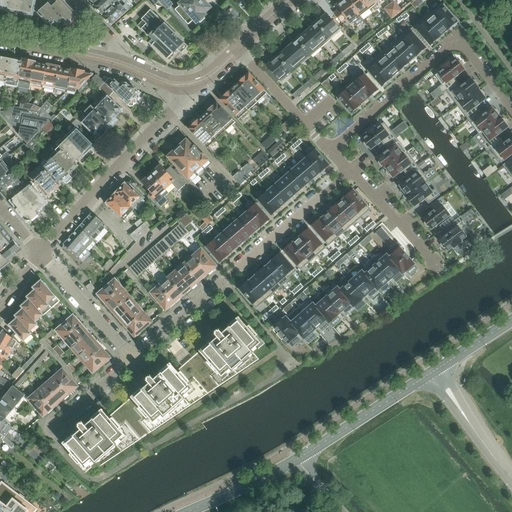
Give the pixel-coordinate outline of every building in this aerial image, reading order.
[(0,9),(0,10),(8,12),(10,0),(0,0),(0,3),(1,4),(0,9)] [(21,14),(23,0),(10,0),(8,12),(9,14),(15,15),(17,13),(21,14)] [(34,15),(39,16),(39,14),(39,13),(38,13),(34,12),(36,0),(23,0),(21,14),(25,14),(25,16),(25,17),(31,18),(32,18),(33,16),(34,15)] [(68,29),(70,27),(51,7),(45,0),(36,0),(34,12),(38,13),(39,13),(39,14),(47,23),(49,23),(52,26),(55,23),(59,27),(61,27),(64,25),(68,29)] [(45,0),(51,7),(70,27),(79,19),(78,17),(62,0),(45,0)] [(100,0),(94,6),(103,16),(120,0),(100,0)] [(126,0),(120,0),(103,16),(112,26),(133,7),(126,0)] [(158,0),(168,10),(174,4),(169,0),(158,0)] [(206,0),(176,0),(177,0),(181,5),(176,10),(189,25),(193,21),(196,26),(200,23),(200,24),(205,19),(208,16),(206,14),(213,8),(206,0)] [(363,22),(359,17),(353,9),(353,8),(351,5),(350,5),(346,0),(343,0),(342,1),(341,0),(336,4),(337,5),(336,6),(338,10),(334,13),(342,23),(346,20),(349,24),(352,22),(356,27),(363,22)] [(353,9),(359,17),(368,10),(363,2),(363,1),(362,0),(346,0),(350,5),(351,5),(353,8),(353,9)] [(362,0),(363,1),(363,2),(368,10),(380,1),(378,0),(362,0)] [(389,5),(396,15),(402,11),(394,2),(389,5)] [(384,9),(391,19),(396,15),(389,5),(384,9)] [(442,5),(433,13),(432,13),(447,30),(448,31),(457,22),(442,5)] [(184,44),(185,43),(151,11),(142,20),(144,21),(139,26),(142,29),(142,30),(147,35),(148,35),(149,36),(149,37),(152,40),(149,43),(152,46),(152,45),(167,60),(174,53),(174,54),(178,50),(182,54),(188,48),(184,44)] [(432,13),(433,13),(431,11),(423,19),(439,37),(440,37),(443,34),(447,30),(432,13)] [(329,39),(340,30),(327,15),(316,23),(329,39)] [(440,37),(439,37),(423,19),(413,27),(430,46),(440,37)] [(374,24),(378,29),(381,27),(383,26),(379,21),(374,24)] [(319,47),(329,39),(316,23),(307,32),(319,47)] [(403,35),(400,37),(416,56),(416,57),(426,48),(409,29),(403,35)] [(310,56),(319,47),(307,32),(296,40),(310,56)] [(408,63),(412,60),(416,57),(416,56),(400,37),(391,45),(408,63)] [(300,64),(310,56),(296,40),(287,49),(300,64)] [(346,54),(354,47),(352,44),(344,51),(342,53),(344,56),(346,54)] [(409,63),(408,63),(391,45),(382,52),(399,71),(399,72),(409,63)] [(290,73),(300,64),(287,49),(277,57),(290,73)] [(382,52),(374,60),(391,78),(395,75),(399,72),(399,71),(382,52)] [(334,65),(344,56),(342,53),(340,54),(331,61),(334,65)] [(6,80),(11,58),(4,57),(2,58),(0,57),(0,82),(6,84),(6,80)] [(281,81),(290,73),(277,57),(267,65),(282,82),(281,81)] [(6,80),(6,84),(5,86),(17,88),(22,62),(18,61),(17,59),(11,58),(6,80)] [(22,62),(17,88),(29,90),(31,85),(36,63),(22,60),(22,62)] [(391,78),(374,60),(365,68),(382,87),(392,79),(391,78)] [(443,94),(447,91),(446,91),(457,83),(454,78),(464,70),(463,69),(464,65),(461,62),(458,61),(456,60),(451,64),(450,62),(442,68),(443,70),(435,76),(442,85),(438,88),(443,94)] [(325,73),(334,65),(331,61),(323,68),(322,70),(325,73)] [(44,87),(48,65),(36,63),(31,85),(44,87)] [(55,90),(60,67),(48,65),(44,87),(55,90)] [(68,92),(73,70),(60,67),(55,90),(67,92),(68,92)] [(79,89),(93,74),(73,70),(68,92),(75,93),(77,92),(77,89),(79,89)] [(323,75),(325,73),(322,70),(320,71),(312,78),(315,82),(323,75)] [(368,98),(368,99),(378,90),(361,71),(351,80),(353,81),(368,98)] [(258,102),(267,93),(249,74),(245,78),(243,78),(240,80),(240,82),(240,83),(258,102)] [(107,85),(101,80),(96,75),(91,81),(101,91),(107,85)] [(107,85),(114,92),(130,107),(133,107),(137,103),(137,100),(135,98),(138,95),(138,92),(133,87),(130,87),(127,84),(123,84),(121,86),(115,81),(104,77),(101,80),(107,85)] [(307,89),(315,82),(312,78),(304,85),(302,87),(305,90),(307,89)] [(446,91),(447,91),(457,105),(478,89),(478,90),(479,89),(478,88),(478,84),(475,81),(472,80),(471,79),(460,87),(457,83),(446,91)] [(364,102),(368,99),(368,98),(353,81),(345,88),(360,105),(364,102)] [(240,83),(239,83),(238,82),(230,89),(231,91),(230,91),(248,111),(254,118),(257,115),(253,111),(252,112),(250,109),(258,102),(240,83)] [(109,98),(114,92),(107,85),(101,91),(109,98)] [(303,91),(305,90),(302,87),(301,88),(293,95),(295,98),(303,91)] [(361,105),(360,105),(345,88),(336,96),(351,114),(361,105)] [(478,89),(457,105),(468,119),(479,111),(476,107),(485,99),(484,98),(485,94),(482,91),(479,90),(478,90),(478,89)] [(120,109),(109,98),(101,91),(97,95),(100,98),(100,99),(101,100),(98,103),(100,105),(95,110),(113,127),(119,121),(115,118),(120,113),(122,113),(122,109),(120,109)] [(238,120),(248,111),(230,91),(230,92),(228,92),(225,94),(225,96),(221,100),(238,120)] [(60,112),(61,113),(65,109),(72,101),(66,95),(52,106),(46,112),(39,111),(37,111),(30,109),(22,108),(19,108),(13,107),(12,114),(10,124),(27,144),(50,120),(52,122),(60,112)] [(46,112),(52,106),(46,101),(42,107),(39,111),(46,112)] [(33,108),(37,111),(39,111),(42,107),(37,102),(33,108)] [(235,122),(223,110),(217,103),(213,107),(212,107),(208,110),(208,111),(208,112),(226,131),(235,122)] [(85,112),(83,111),(76,118),(82,124),(94,136),(95,138),(99,137),(99,136),(104,131),(107,134),(113,127),(95,110),(91,106),(85,112)] [(468,119),(479,134),(500,118),(499,117),(499,114),(497,110),(493,109),(492,108),(482,116),(479,111),(468,119)] [(61,113),(60,114),(74,127),(79,122),(65,109),(61,113)] [(0,113),(10,124),(12,114),(0,111),(0,113)] [(216,140),(226,131),(208,112),(206,112),(198,119),(198,120),(198,121),(216,140)] [(500,118),(479,134),(486,143),(482,145),(487,151),(490,148),(501,140),(497,136),(508,128),(507,126),(507,123),(504,119),(501,119),(500,117),(499,117),(500,118)] [(198,121),(196,121),(193,124),(193,125),(189,129),(207,149),(216,140),(198,121)] [(381,142),(385,146),(395,138),(391,132),(384,123),(376,129),(375,128),(367,134),(368,135),(363,139),(364,141),(363,144),(366,148),(370,148),(371,150),(381,142)] [(284,124),(281,128),(283,130),(286,134),(290,131),(284,124)] [(3,135),(10,129),(8,126),(3,130),(0,132),(3,135)] [(91,150),(95,146),(75,128),(67,136),(89,159),(94,153),(91,150)] [(277,143),(286,134),(283,130),(276,137),(275,136),(273,139),(275,141),(276,141),(277,143)] [(83,165),(89,159),(67,136),(60,143),(61,145),(60,147),(77,164),(79,162),(83,165)] [(395,138),(385,146),(388,150),(377,158),(379,160),(378,163),(381,167),(384,167),(385,169),(386,168),(385,168),(406,152),(395,138)] [(511,138),(504,144),(501,140),(490,148),(501,163),(511,154),(511,138)] [(30,150),(36,143),(33,139),(26,146),(30,150)] [(192,147),(186,141),(186,140),(179,146),(180,147),(175,151),(174,150),(169,155),(170,156),(168,157),(192,182),(199,176),(195,172),(201,166),(205,170),(212,164),(195,145),(192,147)] [(278,142),(277,143),(267,152),(273,158),(283,148),(278,142)] [(77,164),(60,147),(49,156),(72,179),(77,174),(77,172),(75,170),(78,166),(77,164)] [(320,173),(320,174),(329,166),(316,150),(307,158),(320,173)] [(0,157),(0,163),(2,162),(9,156),(7,152),(0,157)] [(258,166),(267,158),(262,152),(253,161),(258,166)] [(406,175),(417,167),(406,152),(385,168),(386,168),(386,169),(386,172),(389,176),(392,176),(393,178),(403,170),(406,175)] [(0,179),(10,171),(7,167),(15,160),(11,155),(9,156),(2,162),(0,163),(0,179)] [(67,184),(72,179),(49,156),(41,163),(46,168),(60,185),(63,181),(66,184),(67,184)] [(222,166),(227,161),(224,157),(218,162),(222,166)] [(316,176),(320,173),(307,158),(299,165),(312,180),(316,176)] [(511,158),(503,166),(511,177),(511,158)] [(17,165),(21,170),(25,167),(21,162),(17,165)] [(245,172),(248,175),(254,169),(250,165),(247,165),(243,169),(245,172)] [(312,180),(299,165),(291,172),(304,187),(308,183),(312,180)] [(185,185),(175,175),(171,178),(160,166),(157,169),(155,168),(150,172),(169,193),(175,188),(178,192),(185,185)] [(428,181),(417,167),(406,175),(410,179),(400,187),(401,188),(400,192),(403,195),(406,196),(407,196),(407,197),(425,183),(425,184),(428,181)] [(61,185),(60,185),(46,168),(32,180),(49,200),(51,200),(53,198),(54,196),(52,194),(61,185)] [(18,180),(10,171),(0,179),(0,189),(3,193),(18,180)] [(170,193),(169,193),(150,172),(144,178),(146,179),(142,182),(152,193),(148,196),(151,203),(155,207),(157,205),(160,208),(167,202),(164,199),(170,193)] [(238,173),(233,178),(240,186),(242,185),(250,177),(248,175),(245,172),(244,173),(238,173)] [(304,187),(291,172),(283,179),(296,194),(300,190),(304,187)] [(490,176),(485,179),(494,190),(498,187),(490,176)] [(283,179),(275,186),(288,201),(292,198),(296,194),(283,179)] [(10,202),(22,192),(20,189),(23,187),(18,180),(3,193),(10,202)] [(129,184),(127,185),(125,183),(116,193),(134,211),(144,200),(140,197),(137,194),(138,193),(134,190),(135,189),(129,184)] [(407,197),(407,196),(406,197),(414,207),(425,199),(428,204),(439,196),(435,190),(432,192),(425,184),(425,183),(407,197)] [(44,207),(48,204),(32,184),(26,188),(22,192),(40,215),(45,211),(45,208),(44,207)] [(288,201),(275,186),(266,193),(279,208),(280,208),(284,205),(288,201)] [(344,198),(345,199),(347,201),(362,217),(370,210),(363,202),(364,200),(359,194),(357,195),(353,191),(344,198)] [(40,215),(22,192),(10,202),(26,222),(31,222),(40,215)] [(124,221),(134,211),(116,193),(106,204),(124,221)] [(280,208),(279,208),(266,193),(258,200),(271,216),(280,208)] [(442,206),(446,204),(441,198),(430,206),(434,211),(423,219),(425,221),(424,224),(427,228),(430,228),(431,229),(449,216),(442,206)] [(337,206),(353,225),(362,217),(347,201),(345,199),(341,202),(337,205),(337,206)] [(261,227),(260,227),(261,228),(270,220),(256,205),(248,212),(261,227)] [(328,212),(345,232),(353,225),(337,206),(337,205),(328,212)] [(213,220),(208,213),(206,211),(200,215),(206,222),(200,227),(203,230),(209,225),(208,224),(213,220)] [(239,219),(252,234),(257,231),(260,227),(261,227),(248,212),(239,219)] [(337,239),(345,232),(328,212),(328,213),(325,216),(321,219),(321,220),(337,239)] [(455,214),(440,226),(443,230),(447,228),(460,218),(457,213),(455,214)] [(106,227),(92,214),(79,229),(93,242),(106,227)] [(171,227),(176,223),(171,217),(166,221),(171,227)] [(471,231),(461,217),(460,218),(447,228),(450,232),(440,240),(441,242),(440,245),(443,249),(446,249),(447,251),(453,247),(454,249),(462,242),(461,241),(466,237),(465,235),(471,231)] [(239,219),(231,226),(244,241),(248,238),(252,234),(239,219)] [(321,220),(321,219),(312,227),(328,246),(337,239),(321,220)] [(143,221),(142,220),(135,225),(139,229),(130,235),(136,243),(150,231),(143,221)] [(179,242),(189,233),(181,224),(171,233),(179,242)] [(244,241),(231,226),(223,233),(236,248),(240,245),(244,241)] [(86,249),(93,242),(79,229),(72,237),(86,249)] [(301,237),(317,256),(326,249),(309,229),(300,237),(301,237)] [(381,229),(376,233),(383,241),(389,237),(381,229)] [(0,251),(9,263),(11,261),(10,260),(15,256),(14,254),(18,251),(18,250),(18,247),(19,247),(18,246),(17,247),(14,243),(15,242),(14,241),(14,242),(6,231),(0,235),(0,251)] [(412,246),(399,231),(391,238),(400,248),(404,252),(404,253),(410,259),(414,255),(414,252),(413,248),(412,246)] [(171,249),(179,242),(171,233),(162,240),(171,249)] [(236,248),(223,233),(215,240),(228,255),(232,252),(236,248)] [(86,249),(72,237),(64,245),(84,262),(90,254),(86,249)] [(309,263),(317,256),(301,237),(300,237),(297,241),(293,244),(292,244),(309,263)] [(364,239),(359,244),(363,248),(368,244),(364,239)] [(162,256),(171,249),(162,240),(154,247),(162,256)] [(229,255),(228,255),(215,240),(206,248),(220,263),(229,255)] [(300,270),(309,263),(292,244),(293,244),(292,243),(284,251),(300,270)] [(154,263),(162,256),(154,247),(146,254),(154,263)] [(405,272),(406,272),(415,265),(410,259),(404,253),(404,252),(400,248),(391,256),(405,272)] [(212,270),(215,266),(201,250),(193,258),(208,275),(213,271),(212,270)] [(0,271),(10,264),(9,263),(0,251),(0,271)] [(273,261),(288,279),(296,271),(281,253),(272,261),(272,262),(273,261)] [(146,270),(154,263),(146,254),(138,261),(146,270)] [(347,255),(340,260),(343,264),(349,258),(347,255)] [(402,275),(405,272),(391,256),(389,258),(387,255),(376,265),(389,281),(400,272),(402,275)] [(202,280),(208,275),(193,258),(184,265),(198,281),(201,279),(202,280)] [(107,271),(114,263),(110,260),(103,268),(107,271)] [(138,277),(146,270),(138,261),(130,268),(138,277)] [(287,279),(288,279),(273,261),(272,262),(265,268),(264,268),(281,287),(288,281),(287,279)] [(378,291),(389,281),(376,265),(374,262),(363,272),(376,287),(375,288),(378,291)] [(195,284),(198,281),(184,265),(176,272),(191,290),(197,285),(195,284)] [(255,275),(256,276),(256,275),(273,294),(281,287),(264,268),(265,268),(264,268),(255,275)] [(151,293),(149,295),(127,270),(125,272),(147,298),(149,296),(163,312),(166,310),(152,294),(152,293),(151,293)] [(351,281),(365,297),(375,288),(376,287),(363,272),(362,271),(351,281)] [(187,294),(191,290),(176,272),(168,279),(182,295),(185,292),(187,294)] [(256,275),(256,276),(252,279),(248,282),(248,283),(264,301),(273,294),(256,275)] [(179,298),(182,295),(168,279),(160,286),(175,304),(180,299),(179,298)] [(51,309),(60,302),(41,281),(39,282),(39,283),(33,288),(35,291),(51,309)] [(123,290),(115,281),(99,295),(102,298),(100,300),(105,305),(123,290)] [(351,281),(340,291),(352,303),(350,304),(353,308),(362,300),(362,299),(365,297),(351,281)] [(256,309),(264,301),(248,283),(248,282),(239,289),(256,309)] [(90,293),(95,289),(91,284),(86,288),(90,293)] [(152,293),(152,294),(166,310),(169,307),(170,308),(175,304),(160,286),(159,287),(157,285),(153,285),(150,288),(150,291),(151,292),(151,293),(152,293)] [(352,303),(340,291),(337,288),(327,297),(341,313),(350,304),(352,303)] [(114,312),(130,298),(123,290),(105,305),(109,310),(110,308),(114,312)] [(51,309),(35,291),(34,292),(33,292),(32,293),(27,298),(29,300),(43,316),(51,309)] [(341,313),(327,297),(316,307),(327,320),(326,321),(329,324),(338,316),(341,313)] [(119,321),(137,306),(130,298),(114,312),(116,315),(115,316),(119,321)] [(21,307),(23,309),(35,323),(43,316),(29,300),(27,302),(26,302),(21,307)] [(327,320),(316,307),(313,304),(302,313),(316,329),(326,321),(327,320)] [(128,328),(144,315),(137,306),(119,321),(123,326),(125,325),(128,328)] [(35,323),(23,309),(21,312),(20,311),(20,312),(15,316),(17,319),(29,332),(37,325),(35,323)] [(300,333),(299,334),(304,340),(316,329),(302,313),(300,311),(289,321),(300,333)] [(68,312),(60,319),(63,322),(71,315),(69,312),(68,312)] [(151,322),(150,322),(144,315),(128,328),(130,331),(129,332),(135,339),(141,333),(140,332),(151,322)] [(76,321),(73,317),(57,331),(65,340),(82,325),(78,319),(76,321)] [(80,424),(80,423),(79,424),(80,424),(79,425),(78,426),(79,428),(82,432),(81,433),(80,431),(79,432),(77,434),(75,436),(73,435),(63,444),(85,469),(95,461),(100,467),(259,360),(251,351),(261,343),(239,317),(228,327),(229,328),(224,333),(225,334),(224,335),(220,331),(219,330),(218,331),(217,332),(216,331),(217,332),(215,333),(215,334),(216,335),(219,339),(218,340),(217,339),(216,340),(214,342),(211,344),(210,342),(200,352),(192,358),(177,371),(170,364),(160,373),(161,374),(155,379),(156,380),(155,381),(152,378),(151,376),(150,377),(148,378),(148,377),(148,378),(147,379),(146,380),(148,381),(147,382),(151,385),(149,386),(148,385),(147,386),(148,386),(145,388),(143,390),(142,388),(108,417),(102,410),(91,419),(92,420),(87,425),(88,426),(87,428),(84,424),(83,424),(82,422),(81,423),(80,424)] [(297,336),(299,334),(300,333),(289,321),(286,317),(283,320),(274,327),(288,344),(297,336)] [(10,337),(17,342),(20,344),(31,335),(29,332),(17,319),(15,321),(14,321),(15,321),(9,326),(15,333),(10,337)] [(55,329),(63,322),(60,319),(52,326),(54,328),(54,329),(55,329),(55,330),(55,329),(55,330),(57,331),(55,329)] [(72,348),(88,334),(85,331),(86,329),(82,325),(65,340),(72,348)] [(49,338),(57,331),(55,330),(55,329),(55,330),(55,329),(54,329),(46,336),(49,338)] [(0,337),(0,342),(15,351),(16,349),(14,348),(17,342),(10,337),(3,332),(0,337)] [(92,336),(90,337),(88,334),(72,348),(79,356),(97,341),(92,336)] [(38,343),(42,346),(44,349),(46,347),(43,344),(46,342),(45,341),(49,338),(46,336),(38,343)] [(186,338),(181,342),(187,349),(192,344),(186,338)] [(99,347),(100,346),(97,341),(79,356),(86,365),(102,351),(99,347)] [(14,353),(15,351),(0,342),(0,353),(8,358),(12,352),(14,353)] [(46,347),(51,353),(53,350),(46,342),(43,344),(46,347)] [(33,357),(35,359),(44,349),(42,346),(33,356),(33,357)] [(51,353),(58,361),(60,358),(53,350),(51,353)] [(106,352),(104,353),(102,351),(86,365),(93,372),(104,363),(105,364),(112,359),(106,352)] [(46,352),(38,361),(41,363),(48,355),(46,352)] [(0,365),(3,367),(7,360),(9,361),(10,359),(8,358),(0,353),(0,365)] [(29,366),(35,359),(33,357),(33,356),(27,362),(26,363),(29,366)] [(58,361),(65,369),(68,366),(60,358),(58,361)] [(38,361),(30,369),(33,371),(41,363),(38,361)] [(65,369),(72,377),(75,375),(68,366),(65,369)] [(16,380),(24,371),(21,369),(21,368),(12,376),(16,380)] [(30,369),(23,377),(26,379),(33,371),(30,369)] [(73,390),(76,387),(62,371),(54,378),(69,396),(74,391),(73,390)] [(81,382),(75,375),(72,377),(79,385),(82,382),(81,382)] [(17,389),(26,379),(23,377),(14,387),(17,389)] [(64,400),(69,396),(54,378),(46,386),(59,402),(63,399),(64,400)] [(17,389),(14,387),(13,386),(5,396),(2,400),(0,399),(0,398),(0,416),(5,421),(25,396),(17,389)] [(57,404),(59,402),(46,386),(37,393),(53,410),(58,405),(57,404)] [(48,414),(53,410),(37,393),(29,400),(43,416),(47,413),(48,414)] [(0,434),(10,443),(13,439),(5,433),(7,431),(8,428),(9,426),(9,425),(9,424),(5,421),(0,416),(0,434)] [(0,439),(12,449),(14,446),(10,443),(0,434),(0,439)] [(2,473),(0,475),(0,477),(7,483),(10,479),(2,473)] [(35,488),(38,484),(33,480),(30,483),(35,488)] [(3,483),(0,485),(0,511),(35,511),(37,510),(3,483)]
